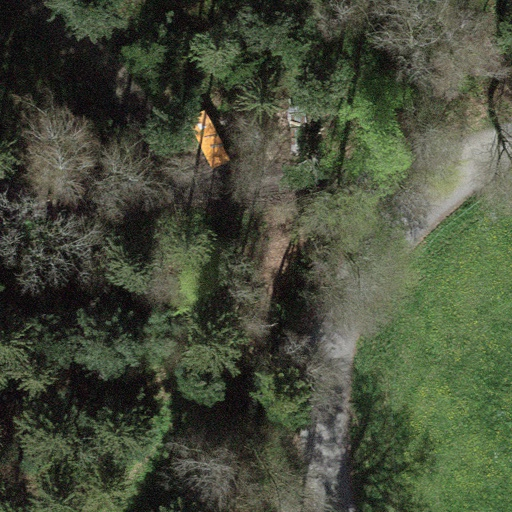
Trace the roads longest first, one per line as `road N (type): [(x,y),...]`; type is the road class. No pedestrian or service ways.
road 1 (residential): [(511,134),(453,157),(411,191),(347,305),(325,387),(353,511)]
road 2 (track): [(453,157),(0,204)]
